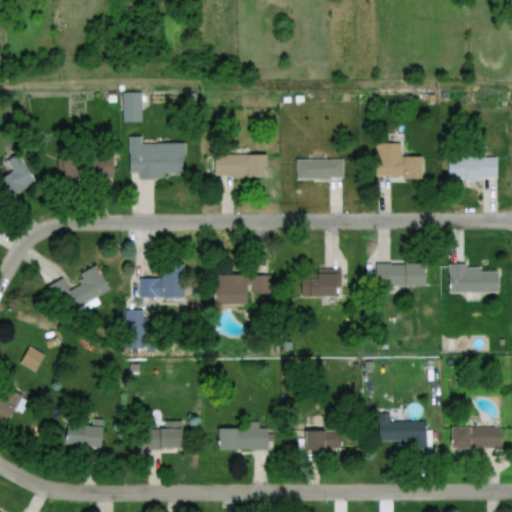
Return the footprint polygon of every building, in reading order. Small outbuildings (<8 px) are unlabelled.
[(121,93),(122,112),(141,111),(140,92),(121,93)] [(106,94),(107,102),(116,102),(115,93),(106,94)] [(427,94),(427,103),(435,103),(435,94),(427,94)] [(129,136),(142,135),(142,143),(185,142),(185,154),(181,154),(182,172),(163,173),(163,179),(136,180),(136,173),(130,173),(129,136)] [(373,143),(400,144),(400,157),(419,157),(419,180),(400,180),(400,175),(372,175),(373,143)] [(55,151),(56,177),(73,176),(72,150),(55,151)] [(0,163),(16,152),(35,179),(6,199),(0,190),(0,174),(5,171),(0,163)] [(87,153),(87,175),(114,175),(114,153),(87,153)] [(211,155),(265,155),(265,178),(212,179),(211,155)] [(445,156),(446,180),(496,179),(495,155),(445,156)] [(295,159),(294,179),(342,179),(342,160),(295,159)] [(373,262),(423,261),(423,285),(374,286),(373,262)] [(58,317),(42,286),(61,276),(68,290),(79,284),(77,280),(81,278),(78,273),(95,264),(109,289),(58,317)] [(445,292),(445,265),(464,265),(464,267),(478,267),(478,271),(496,271),(496,292),(445,292)] [(136,295),(137,277),(159,278),(160,266),(184,267),(183,298),(136,295)] [(208,275),(269,274),(269,292),(253,293),(254,304),(209,305),(208,275)] [(302,274),(336,274),(336,297),(302,297),(302,274)] [(0,420),(0,385),(19,396),(4,423),(0,420)] [(59,442),(62,422),(90,426),(91,418),(102,419),(99,447),(59,442)] [(374,420),(425,420),(425,451),(408,451),(408,439),(374,439),(374,420)] [(134,448),(134,422),(178,422),(178,448),(134,448)] [(446,427),(498,428),(498,449),(446,448),(446,427)] [(216,428),(267,428),(267,451),(216,452),(216,428)] [(301,430),(338,431),(337,452),(300,451),(301,430)]
